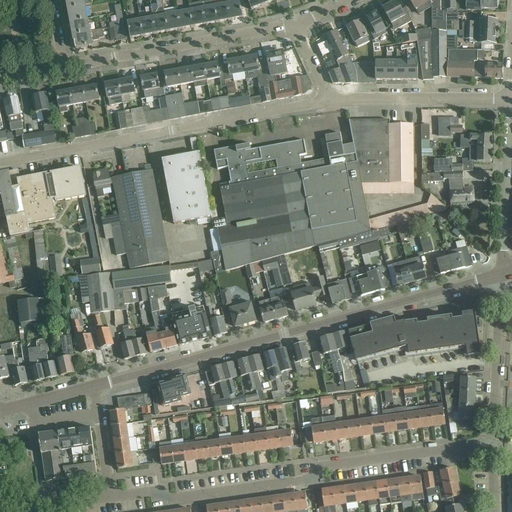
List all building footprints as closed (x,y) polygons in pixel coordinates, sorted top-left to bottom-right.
[(67,0),(69,9),(84,6),(93,4),(91,0),(67,0)] [(226,0),(227,5),(230,21),(243,18),(240,2),(234,4),(232,0),(226,0)] [(263,6),(261,0),(247,0),(251,10),(263,6)] [(427,2),(425,0),(409,0),(412,4),(415,9),(427,2)] [(431,7),(431,32),(441,32),(440,0),(439,0),(425,0),(427,2),(430,7),(431,7)] [(454,0),(445,0),(446,10),(455,10),(454,0)] [(497,0),(480,0),(480,1),(466,0),(466,10),(481,11),(481,8),(498,9),(497,0)] [(151,11),(152,15),(156,35),(168,32),(165,16),(162,1),(157,2),(158,9),(151,11)] [(403,13),(397,1),(383,9),(393,27),(395,31),(411,22),(412,22),(410,19),(406,8),(405,8),(407,12),(403,13)] [(230,21),(227,5),(224,5),(215,7),(218,23),(230,21)] [(69,9),(71,22),(87,19),(84,6),(69,9)] [(205,25),(218,23),(215,7),(203,9),(205,25)] [(193,28),(205,25),(203,9),(190,12),(193,28)] [(178,14),(181,30),(193,28),(190,12),(178,14)] [(110,28),(124,26),(121,13),(116,14),(118,22),(109,23),(110,28)] [(372,15),(372,16),(367,18),(371,25),(372,28),(373,28),(374,30),(370,32),(374,40),(387,33),(376,13),(375,14),(372,15)] [(458,21),(458,13),(446,14),(446,31),(454,31),(454,21),(458,21)] [(165,16),(168,32),(181,30),(178,14),(165,16)] [(156,35),(152,15),(139,17),(140,21),(143,37),(156,35)] [(89,32),(87,19),(71,22),(74,35),(89,32)] [(466,23),(465,31),(496,32),(497,21),(480,20),(479,25),(473,25),(474,24),(466,23)] [(130,39),(143,37),(140,21),(127,23),(130,39)] [(369,43),(360,21),(348,27),(357,48),(369,43)] [(127,40),(124,26),(110,28),(110,29),(114,29),(117,42),(127,40)] [(89,32),(74,35),(75,42),(74,42),(76,49),(77,49),(89,46),(89,47),(92,46),(91,42),(99,40),(99,39),(104,38),(103,30),(89,32)] [(338,31),(325,37),(327,42),(332,53),(336,61),(339,68),(328,74),(332,85),(357,83),(356,72),(353,64),(349,55),(342,40),(338,31)] [(465,31),(465,39),(473,39),(476,43),(479,43),(486,43),(496,44),(496,32),(465,31)] [(441,32),(431,32),(431,33),(432,77),(433,77),(447,77),(446,66),(446,51),(446,36),(446,32),(441,32)] [(416,36),(419,55),(423,81),(434,80),(433,77),(432,77),(431,33),(416,36)] [(416,35),(401,38),(402,44),(417,42),(416,36),(416,35)] [(446,36),(446,51),(448,51),(456,51),(456,36),(446,36)] [(327,42),(318,46),(323,57),(332,53),(327,42)] [(268,60),(264,61),(268,81),(268,84),(276,83),(275,76),(284,75),(287,74),(286,66),(283,51),(267,54),(268,60)] [(456,51),(448,51),(448,62),(463,62),(463,78),(502,80),(503,65),(486,64),(486,69),(474,69),(474,62),(477,62),(477,51),(456,51)] [(257,56),(243,59),(243,62),(245,73),(246,80),(257,78),(262,103),(272,102),(268,84),(268,81),(264,61),(258,62),(257,56)] [(245,73),(243,62),(243,59),(228,62),(229,67),(223,68),(224,75),(225,81),(233,80),(233,75),(245,73)] [(386,81),(387,62),(376,62),(376,80),(376,81),(386,81)] [(397,81),(397,62),(387,62),(386,81),(387,81),(397,81)] [(407,81),(407,62),(397,62),(397,81),(407,81)] [(418,80),(418,62),(407,62),(407,81),(418,80)] [(447,78),(463,78),(463,62),(448,62),(447,78)] [(353,64),(356,72),(363,72),(369,71),(375,71),(375,63),(369,63),(362,63),(360,63),(353,64)] [(224,75),(220,76),(218,64),(204,66),(207,81),(219,79),(220,88),(226,87),(225,81),(224,75)] [(181,86),(194,83),(191,65),(183,67),(183,70),(178,71),(181,86)] [(191,65),(194,83),(195,88),(208,86),(207,81),(204,66),(191,68),(191,65)] [(167,88),(181,86),(178,71),(165,73),(166,78),(162,79),(164,89),(167,88)] [(158,79),(157,75),(141,78),(145,99),(164,96),(163,89),(160,89),(159,81),(158,79)] [(276,83),(268,84),(272,102),(273,101),(279,100),(304,95),(304,92),(304,91),(310,90),(311,90),(313,88),(308,77),(301,78),(276,83)] [(119,82),(123,104),(137,101),(133,79),(119,82)] [(109,106),(123,104),(119,82),(105,84),(109,106)] [(97,86),(83,88),(86,103),(99,101),(97,86)] [(73,106),(86,103),(83,88),(70,91),(73,106)] [(73,106),(70,91),(57,93),(59,108),(61,114),(68,112),(67,107),(73,106)] [(54,131),(54,129),(48,103),(46,93),(32,96),(34,106),(35,113),(40,112),(43,127),(42,127),(43,132),(47,132),(54,131)] [(170,121),(187,118),(185,105),(184,106),(182,94),(165,97),(168,109),(170,121)] [(165,97),(158,99),(160,110),(168,109),(165,97)] [(211,100),(213,113),(230,109),(228,97),(211,100)] [(24,136),(17,99),(5,101),(11,132),(15,131),(16,137),(23,136),(24,136)] [(211,100),(198,103),(200,115),(213,113),(211,100)] [(200,115),(198,103),(185,105),(187,118),(200,115)] [(128,129),(146,125),(144,113),(143,108),(124,112),(128,129)] [(144,113),(146,125),(170,121),(168,109),(160,110),(151,112),(144,113)] [(120,130),(128,129),(124,112),(117,113),(118,118),(120,130)] [(306,154),(304,141),(260,149),(251,150),(249,144),(214,151),(218,170),(228,168),(231,183),(220,185),(228,226),(218,228),(222,251),(226,272),(317,247),(371,232),(369,221),(364,196),(364,195),(362,185),(350,121),(349,121),(354,144),(356,155),(344,157),(342,146),(340,134),(325,137),(330,159),(301,165),(299,156),(306,154)] [(350,121),(362,185),(368,185),(374,185),(379,185),(385,185),(391,185),(396,185),(402,185),(407,185),(413,185),(413,127),(389,127),(389,121),(350,121)] [(95,123),(89,124),(90,124),(88,124),(90,136),(97,135),(95,123)] [(89,124),(83,125),(77,126),(77,127),(79,126),(81,138),(90,136),(88,124),(90,124),(89,124)] [(429,141),(429,125),(421,125),(421,141),(429,141)] [(75,139),(81,138),(79,126),(77,127),(77,126),(72,127),(75,139)] [(55,143),(54,131),(47,132),(43,132),(32,134),(24,136),(23,136),(25,149),(35,147),(55,143)] [(491,150),(492,136),(470,136),(470,149),(472,149),(478,149),(484,149),(486,149),(491,150)] [(470,149),(470,159),(462,160),(462,165),(452,165),(452,159),(434,160),(434,167),(434,172),(435,172),(435,173),(443,173),(463,172),(474,171),(474,162),(491,163),(491,150),(486,149),(484,149),(478,149),(472,149),(470,149)] [(162,160),(174,224),(212,217),(200,153),(162,160)] [(0,173),(0,187),(4,204),(7,218),(11,237),(30,233),(28,224),(55,219),(52,200),(56,199),(57,201),(85,196),(80,169),(52,174),(52,175),(47,176),(47,175),(19,180),(19,177),(12,173),(9,173),(9,172),(0,173)] [(130,188),(127,176),(110,179),(108,170),(93,173),(96,188),(97,198),(104,197),(103,186),(105,186),(105,188),(111,187),(111,185),(114,184),(115,191),(130,188)] [(130,269),(169,262),(152,171),(127,176),(130,188),(115,191),(121,224),(111,226),(117,256),(127,254),(130,269)] [(463,179),(463,172),(443,173),(443,174),(422,174),(422,183),(443,182),(443,179),(449,179),(451,206),(474,204),(473,188),(464,189),(463,184),(462,179),(463,179)] [(429,216),(447,211),(449,210),(447,209),(430,194),(426,205),(429,216)] [(423,217),(429,216),(426,205),(421,207),(423,217)] [(421,207),(415,208),(418,219),(423,217),(421,207)] [(415,208),(409,210),(412,220),(418,219),(415,208)] [(412,220),(409,210),(403,211),(406,222),(412,220)] [(403,211),(398,213),(400,224),(406,222),(403,211)] [(400,224),(398,213),(392,215),(395,225),(400,224)] [(392,215),(386,216),(389,227),(395,225),(392,215)] [(436,215),(430,216),(431,223),(438,221),(436,215)] [(386,216),(380,218),(383,228),(389,227),(386,216)] [(380,218),(375,219),(377,230),(383,228),(380,218)] [(377,230),(375,219),(369,221),(371,232),(377,230)] [(417,234),(414,221),(397,226),(401,239),(417,234)] [(94,223),(89,223),(92,258),(98,257),(94,223)] [(452,233),(458,238),(462,234),(455,228),(452,233)] [(371,232),(357,236),(359,245),(379,239),(377,230),(371,232)] [(40,299),(51,296),(46,243),(45,233),(27,234),(26,235),(26,239),(34,238),(40,299)] [(359,245),(357,236),(337,241),(339,249),(340,251),(359,245)] [(27,289),(15,237),(5,239),(13,273),(7,274),(1,243),(0,243),(0,284),(9,283),(11,289),(16,288),(17,291),(27,289)] [(433,252),(430,238),(421,241),(424,254),(433,252)] [(324,266),(324,267),(326,267),(323,254),(339,249),(337,241),(325,245),(319,246),(324,266)] [(383,251),(380,242),(374,243),(376,252),(383,251)] [(369,245),(367,245),(360,247),(362,256),(372,254),(369,245)] [(448,252),(449,257),(453,272),(472,267),(467,248),(460,249),(448,252)] [(222,251),(211,254),(212,260),(213,260),(215,270),(216,274),(226,272),(222,251)] [(280,269),(284,287),(292,285),(284,256),(277,258),(280,269)] [(435,277),(453,272),(449,257),(437,260),(436,256),(430,258),(435,277)] [(408,269),(412,283),(427,279),(421,257),(406,261),(408,269)] [(277,258),(262,262),(265,273),(280,269),(277,258)] [(60,259),(50,260),(53,280),(63,279),(60,259)] [(81,262),(82,275),(101,273),(99,260),(81,262)] [(212,260),(199,263),(201,272),(201,273),(215,270),(213,260),(212,260)] [(412,283),(408,269),(406,261),(393,265),(399,287),(412,283)] [(350,262),(344,263),(346,271),(352,270),(350,262)] [(256,277),(253,265),(245,267),(249,279),(256,277)] [(165,283),(160,267),(115,273),(112,273),(114,290),(165,283)] [(327,279),(332,278),(329,267),(324,268),(324,269),(327,279)] [(366,272),(367,274),(372,294),(385,290),(383,281),(389,280),(386,270),(383,267),(366,272)] [(91,313),(114,311),(113,293),(112,293),(110,273),(104,274),(87,276),(88,302),(90,302),(91,313)] [(353,294),(358,292),(360,297),(372,294),(367,274),(349,279),(353,294)] [(82,303),(88,302),(87,276),(78,277),(82,303)] [(328,295),(323,278),(315,280),(318,288),(312,290),(311,289),(292,294),(297,312),(316,306),(314,298),(320,296),(320,297),(328,295)] [(352,300),(346,280),(328,285),(333,305),(352,300)] [(156,328),(158,335),(159,335),(163,351),(178,347),(173,329),(171,319),(165,320),(166,325),(162,326),(160,317),(158,300),(168,297),(165,286),(148,289),(152,313),(153,318),(156,328)] [(269,292),(271,300),(272,307),(276,320),(288,317),(285,303),(288,302),(284,287),(269,292)] [(145,289),(137,290),(139,303),(147,302),(145,289)] [(139,303),(137,290),(123,292),(125,305),(125,306),(139,303)] [(232,307),(229,290),(220,292),(224,309),(232,307)] [(123,292),(113,293),(114,311),(125,310),(125,306),(125,305),(123,292)] [(40,300),(39,300),(40,313),(52,312),(51,296),(40,299),(40,300)] [(213,314),(210,298),(205,299),(207,309),(207,312),(214,338),(228,334),(223,317),(214,319),(213,314)] [(21,328),(30,327),(29,323),(41,322),(40,313),(39,300),(19,302),(20,324),(21,328)] [(272,307),(271,300),(259,303),(264,323),(276,320),(272,307)] [(250,302),(248,301),(245,302),(244,304),(244,307),(231,310),(236,328),(256,322),(251,305),(250,302)] [(183,312),(172,315),(180,347),(181,346),(190,344),(191,343),(197,341),(198,342),(200,341),(201,341),(211,338),(212,338),(204,307),(196,309),(189,310),(190,311),(183,312)] [(469,357),(469,358),(481,356),(475,313),(463,315),(463,316),(460,317),(452,318),(452,317),(428,321),(418,323),(418,322),(406,324),(406,323),(396,325),(395,319),(371,325),(371,326),(369,326),(349,332),(357,362),(358,365),(405,353),(406,359),(464,351),(465,357),(469,357)] [(78,321),(77,314),(70,316),(72,322),(71,323),(78,347),(80,347),(82,354),(94,350),(90,335),(82,337),(78,321)] [(103,330),(99,315),(92,317),(101,348),(113,345),(109,328),(103,330)] [(156,328),(145,330),(151,354),(163,351),(159,335),(158,335),(156,328)] [(136,358),(129,332),(129,329),(123,330),(124,333),(123,333),(125,339),(126,343),(120,345),(124,361),(136,358)] [(129,332),(136,358),(147,355),(143,339),(137,340),(134,330),(129,332)] [(344,383),(354,381),(345,349),(350,348),(346,332),(333,336),(340,361),(342,372),(342,374),(344,383)] [(73,357),(71,336),(61,337),(62,351),(65,358),(57,360),(58,366),(61,376),(75,373),(71,357),(73,357)] [(336,374),(342,372),(340,361),(333,336),(319,340),(323,355),(330,353),(336,374)] [(310,359),(306,343),(293,347),(295,355),(292,356),(297,371),(297,373),(294,374),(295,377),(295,380),(300,377),(299,373),(302,372),(299,362),(310,359)] [(40,346),(40,348),(42,361),(43,365),(46,380),(58,377),(54,362),(49,364),(48,360),(46,345),(45,346),(40,346)] [(42,361),(40,348),(37,348),(29,348),(31,368),(32,373),(34,383),(46,380),(43,365),(42,361)] [(283,385),(288,383),(286,376),(285,370),(282,371),(281,367),(290,364),(288,358),(286,349),(274,352),(281,377),(283,385)] [(283,385),(281,377),(274,352),(263,355),(265,365),(267,371),(270,383),(276,382),(278,391),(272,393),(273,400),(282,398),(283,398),(285,398),(283,385)] [(323,366),(319,352),(312,354),(315,368),(321,366),(323,366)] [(11,357),(5,357),(8,368),(11,368),(11,371),(15,387),(28,384),(26,374),(24,368),(19,369),(17,361),(14,361),(13,356),(11,357)] [(248,359),(256,390),(257,392),(262,391),(260,383),(257,373),(264,371),(260,356),(248,359)] [(7,368),(8,368),(5,357),(5,358),(0,358),(0,380),(10,378),(7,368)] [(251,391),(256,390),(248,359),(236,362),(239,372),(241,378),(247,376),(251,391)] [(222,366),(230,396),(236,394),(232,380),(238,378),(233,363),(222,366)] [(211,373),(206,374),(209,386),(219,384),(224,399),(220,400),(219,396),(213,397),(213,400),(214,408),(232,405),(230,396),(222,366),(210,369),(211,373)] [(344,383),(342,374),(338,375),(340,387),(335,388),(336,391),(345,390),(344,383)] [(158,385),(157,385),(163,407),(183,402),(182,398),(191,395),(186,376),(175,379),(169,380),(170,382),(158,385)] [(454,382),(453,376),(442,377),(443,384),(454,382)] [(461,379),(461,392),(475,393),(476,379),(461,379)] [(441,388),(440,383),(431,384),(433,396),(442,395),(441,388)] [(415,390),(415,386),(403,387),(404,394),(416,393),(415,390)] [(475,393),(461,392),(461,394),(460,401),(450,401),(450,396),(451,396),(451,392),(444,391),(446,403),(450,403),(451,407),(455,407),(474,408),(475,393)] [(144,395),(137,396),(138,408),(145,407),(144,395)] [(249,396),(244,397),(246,403),(258,402),(257,395),(249,397),(249,396)] [(319,399),(320,404),(321,404),(321,406),(333,405),(331,397),(320,398),(320,399),(319,399)] [(119,411),(124,410),(125,410),(124,398),(117,399),(119,411)] [(307,400),(300,401),(301,409),(308,408),(307,400)] [(472,421),(473,421),(474,408),(455,407),(451,407),(450,403),(446,403),(447,406),(449,425),(456,424),(454,415),(454,413),(460,413),(460,421),(459,429),(471,430),(472,421)] [(431,411),(433,427),(445,425),(442,404),(430,406),(431,411)] [(406,408),(409,430),(421,429),(419,413),(418,407),(407,409),(406,407),(406,408)] [(394,410),(397,432),(409,430),(406,408),(394,409),(394,410)] [(126,425),(124,410),(119,411),(111,412),(113,427),(126,425)] [(385,434),(397,432),(394,410),(382,412),(383,418),(385,434)] [(421,429),(433,427),(431,411),(419,413),(421,429)] [(322,418),(326,442),(338,440),(336,425),(334,417),(322,418)] [(314,444),(326,442),(322,418),(311,420),(312,428),(304,430),(306,444),(314,443),(314,444)] [(371,420),(373,435),(385,434),(383,418),(371,420)] [(362,437),(373,435),(371,420),(360,422),(362,437)] [(360,422),(347,423),(350,439),(362,437),(360,422)] [(336,425),(338,440),(350,439),(347,423),(336,425)] [(134,438),(132,424),(126,425),(113,427),(115,441),(128,439),(134,438)] [(279,427),(282,448),(293,447),(293,446),(301,445),(299,430),(293,431),(292,425),(279,427)] [(270,450),(282,448),(279,427),(267,429),(268,435),(270,450)] [(90,428),(59,432),(65,480),(97,475),(90,428)] [(255,430),(256,436),(258,452),(270,450),(268,435),(267,429),(255,430)] [(46,482),(65,480),(59,432),(39,435),(42,455),(42,454),(46,482)] [(220,441),(222,457),(234,455),(232,440),(231,434),(219,435),(220,441)] [(256,436),(244,438),(246,453),(258,452),(256,436)] [(28,437),(14,438),(14,448),(28,448),(28,437)] [(246,453),(244,438),(232,440),(234,455),(246,453)] [(130,453),(128,439),(115,441),(117,455),(130,453)] [(220,441),(219,442),(208,443),(210,458),(222,457),(220,441)] [(198,460),(210,458),(208,443),(196,445),(198,460)] [(184,447),(186,462),(198,460),(196,445),(184,447)] [(186,462),(184,447),(172,448),(174,464),(186,462)] [(162,465),(174,464),(172,448),(160,450),(162,465)] [(130,453),(117,455),(119,469),(132,467),(138,466),(136,452),(130,453)] [(444,486),(457,483),(454,469),(441,472),(444,486)] [(427,489),(431,489),(434,488),(432,473),(424,474),(427,489)] [(421,477),(409,479),(411,495),(412,501),(424,500),(421,477)] [(398,480),(402,503),(412,501),(411,495),(409,479),(398,480)] [(402,503),(398,480),(387,482),(390,504),(402,503)] [(376,483),(380,506),(390,504),(387,482),(376,483)] [(380,506),(376,483),(365,485),(368,501),(369,507),(380,506)] [(434,488),(431,489),(427,489),(427,497),(428,504),(433,503),(432,496),(432,495),(439,493),(441,501),(444,501),(456,498),(460,497),(457,483),(444,486),(434,488)] [(368,501),(365,485),(355,486),(357,503),(368,501)] [(358,508),(357,503),(355,486),(344,488),(346,504),(347,510),(358,508)] [(333,490),(335,506),(346,504),(344,488),(333,490)] [(319,511),(336,511),(335,506),(333,490),(322,491),(324,507),(319,508),(319,511)] [(294,495),(296,511),(308,510),(305,493),(294,495)] [(296,511),(294,495),(283,497),(285,511),(296,511)] [(274,511),(285,511),(283,497),(273,498),(274,511)] [(274,511),(273,498),(261,500),(263,511),(274,511)] [(444,501),(446,511),(463,511),(462,505),(458,506),(456,498),(444,501)] [(263,511),(261,500),(251,501),(252,511),(263,511)] [(240,503),(240,511),(252,511),(251,501),(240,503)] [(240,511),(240,503),(229,504),(229,511),(240,511)]
